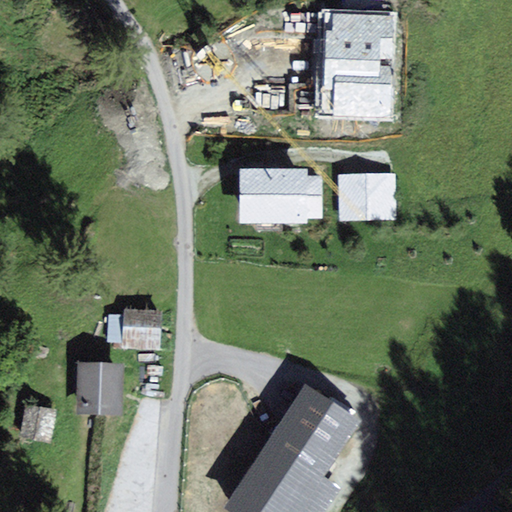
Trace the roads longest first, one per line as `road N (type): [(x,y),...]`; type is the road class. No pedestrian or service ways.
road 1 (unclassified): [(115,0),(158,84),(182,206),(171,511)]
road 2 (track): [(182,358),(307,380),(373,409),(366,448)]
